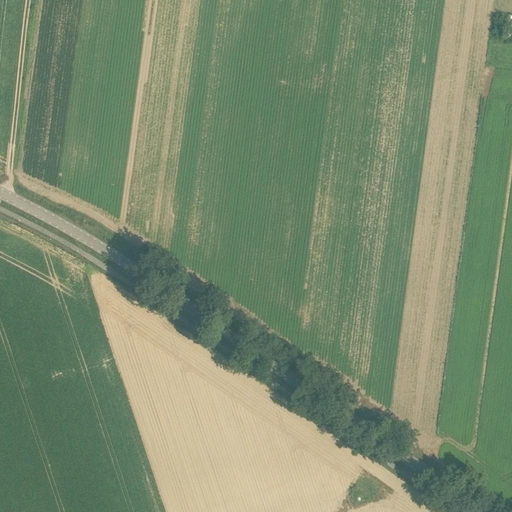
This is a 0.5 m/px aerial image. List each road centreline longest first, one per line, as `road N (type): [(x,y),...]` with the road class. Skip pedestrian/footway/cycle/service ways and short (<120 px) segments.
road 1 (tertiary): [(483,511),(104,248),(0,191)]
road 2 (track): [(0,200),(9,180),(29,0)]
